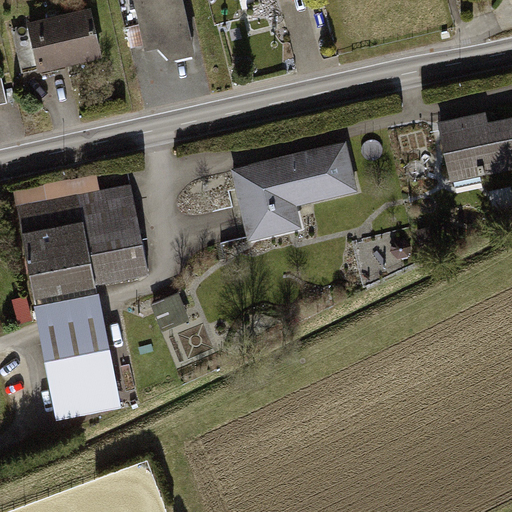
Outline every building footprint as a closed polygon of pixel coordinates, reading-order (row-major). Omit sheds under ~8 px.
[(195,0),(151,0),(162,52),(204,44),(195,0)] [(100,7),(38,23),(51,74),(113,59),(100,7)] [(9,77),(0,78),(0,106),(15,103),(9,77)] [(496,114),(448,124),(461,182),(511,170),(511,120),(498,124),(496,114)] [(354,145),(237,173),(254,244),(311,230),(306,210),(366,195),(354,145)] [(161,276),(139,187),(21,209),(41,302),(161,276)] [(155,303),(165,328),(192,318),(182,293),(155,303)] [(111,294),(44,305),(68,423),(136,409),(111,294)]
